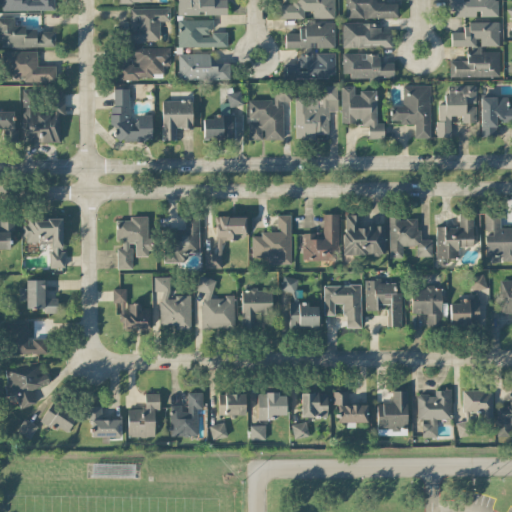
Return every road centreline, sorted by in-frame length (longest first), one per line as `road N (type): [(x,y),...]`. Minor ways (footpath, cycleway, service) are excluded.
road 1 (residential): [(511,160),(0,167)]
road 2 (residential): [(0,192),(511,187)]
road 3 (residential): [(87,363),(511,359)]
road 4 (residential): [(87,363),(84,0)]
road 5 (residential): [(261,511),(262,472),(511,468)]
